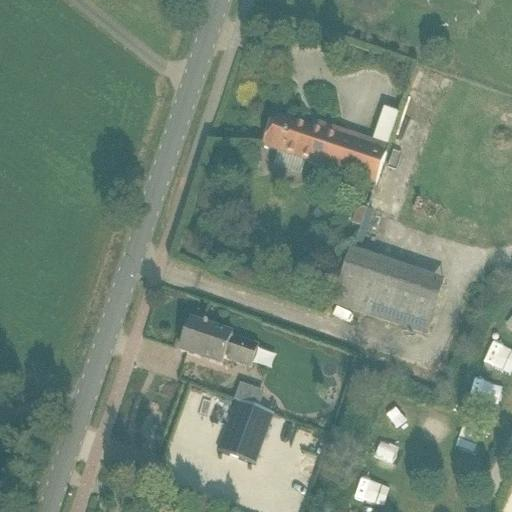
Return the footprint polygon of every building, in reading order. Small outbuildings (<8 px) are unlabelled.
[(263,148),(282,155),(376,186),(388,147),(313,123),(311,128),(274,116),(263,148)] [(361,226),(365,199),(355,198),(352,225),(361,226)] [(332,304),(389,323),(426,336),(444,284),(350,251),(332,304)] [(511,332),(511,329),(511,309),(502,305),(493,324),(511,332)] [(191,322),(180,353),(199,359),(222,367),(224,360),(250,369),(257,346),(232,338),(233,336),(210,329),(191,322)] [(484,343),(479,369),(494,372),(500,347),(484,343)] [(218,453),(254,466),(272,415),(237,402),(218,453)] [(386,426),(410,417),(406,408),(383,417),(386,426)] [(420,428),(439,434),(445,414),(426,408),(420,428)] [(329,414),(323,433),(332,436),(338,417),(329,414)] [(392,474),(399,456),(371,446),(364,464),(392,474)]
